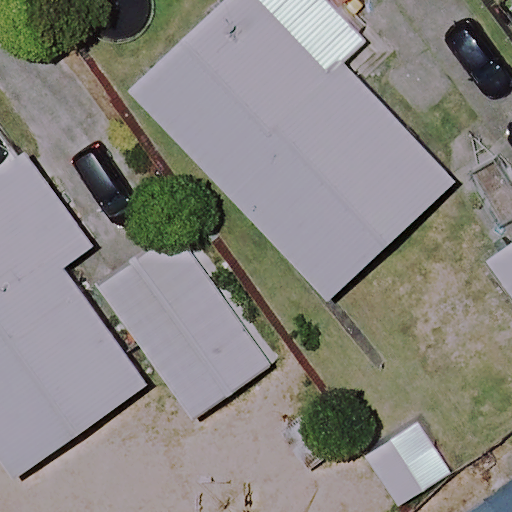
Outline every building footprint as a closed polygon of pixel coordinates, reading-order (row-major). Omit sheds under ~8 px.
[(345,68),(281,0),(229,0),(143,81),(340,290),(463,174),(354,59),(345,68)] [(103,244),(35,148),(0,172),(0,436),(24,470),(156,377),(75,264),(103,244)] [(279,358),(182,222),(111,273),(208,409),(279,358)] [(511,246),(491,262),(511,289),(511,246)] [(511,511),(511,452),(480,475),(492,491),(461,511),(511,511)]
